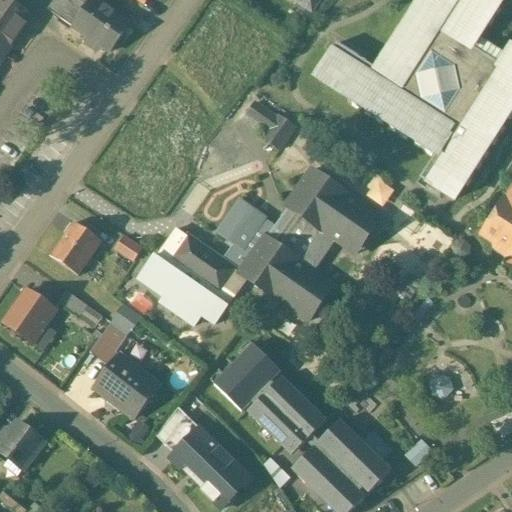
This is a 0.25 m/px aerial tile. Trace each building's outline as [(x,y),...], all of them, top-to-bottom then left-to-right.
[(31,17),(5,0),(0,0),(0,61),(1,60),(0,58),(0,52),(15,31),(19,34),(31,17)] [(62,0),(69,4),(59,19),(72,28),(72,29),(108,53),(128,24),(105,8),(106,6),(97,0),(62,0)] [(318,0),(291,0),(310,13),(318,0)] [(404,25),(401,22),(390,39),(394,41),(388,50),(385,48),(374,64),(377,67),(375,70),(365,63),(343,97),(349,100),(346,103),(356,109),(358,106),(365,111),(363,114),(380,124),(382,121),(390,126),(388,130),(405,140),(407,137),(415,142),(413,146),(430,156),(432,153),(435,155),(428,165),(462,186),(463,185),(466,187),(472,178),(469,176),(473,169),(477,171),(487,154),(484,152),(489,144),(493,146),(504,129),(500,127),(506,118),(509,120),(511,115),(511,48),(510,47),(498,66),(471,49),(486,25),(489,27),(500,11),(496,8),(501,0),(415,0),(406,14),(410,16),(404,25)] [(276,120),(254,104),(245,116),(268,131),(276,120)] [(268,131),(262,140),(278,152),(294,129),(278,117),(276,120),(268,131)] [(300,198),(285,218),(282,216),(273,230),(263,223),(265,219),(239,201),(215,234),(241,251),(229,267),(187,238),(176,230),(160,252),(139,282),(210,332),(247,280),(307,323),(318,307),(313,304),(327,284),(313,274),(335,242),(349,252),(363,232),(368,236),(379,220),(310,172),(294,194),(300,198)] [(382,206),(393,189),(377,179),(367,196),(382,206)] [(511,191),(511,192),(511,194),(506,204),(504,203),(482,237),(492,244),(491,245),(493,252),(505,260),(511,258),(511,257),(511,191)] [(74,224),(50,258),(77,277),(100,243),(74,224)] [(141,251),(123,239),(115,250),(133,263),(141,251)] [(26,292),(3,325),(32,345),(55,312),(26,292)] [(86,308),(66,294),(58,305),(78,319),(86,308)] [(114,327),(96,353),(109,362),(127,336),(114,327)] [(253,347),(214,387),(241,413),(251,403),(254,407),(247,414),(292,458),(306,443),(312,437),(326,423),(281,379),(274,386),(271,383),(281,373),(253,347)] [(158,387),(120,357),(94,390),(132,420),(158,387)] [(353,511),(391,471),(340,423),(319,444),(313,450),(293,471),(334,511),(353,511)] [(17,424),(9,434),(4,431),(0,436),(0,455),(21,472),(43,444),(17,424)] [(222,511),(256,477),(202,426),(168,461),(221,511),(222,511)] [(312,437),(306,443),(313,450),(319,444),(312,437)] [(431,453),(421,443),(406,457),(416,468),(431,453)] [(270,461),(264,467),(280,490),(290,480),(270,461)]
